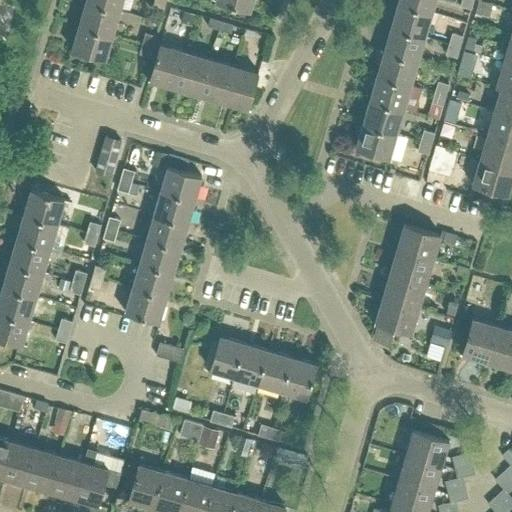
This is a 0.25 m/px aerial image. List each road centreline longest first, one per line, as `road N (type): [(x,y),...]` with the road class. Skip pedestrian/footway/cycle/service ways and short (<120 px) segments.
road 1 (residential): [(0,378),(121,407),(138,354),(72,333)]
road 2 (residential): [(244,159),(33,93)]
road 3 (residential): [(283,226),(340,186),(479,224)]
road 4 (residential): [(244,159),(332,0)]
road 5 (residential): [(368,373),(283,226)]
road 6 (residential): [(368,373),(511,416)]
road 7 (residential): [(328,511),(368,373)]
